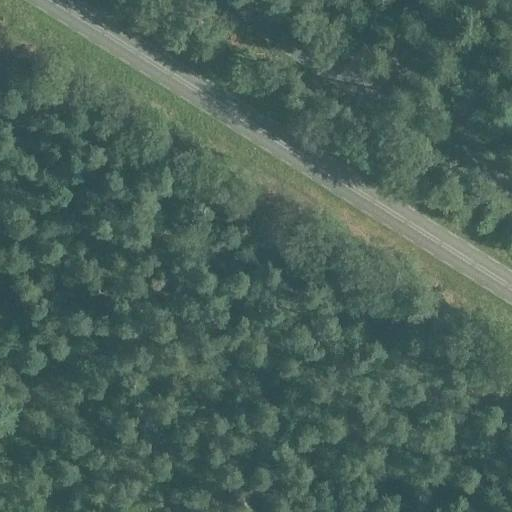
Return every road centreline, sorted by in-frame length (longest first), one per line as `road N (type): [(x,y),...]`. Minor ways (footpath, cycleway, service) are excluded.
road 1 (primary): [(511,288),(51,0)]
road 2 (unclassified): [(511,187),(213,0)]
